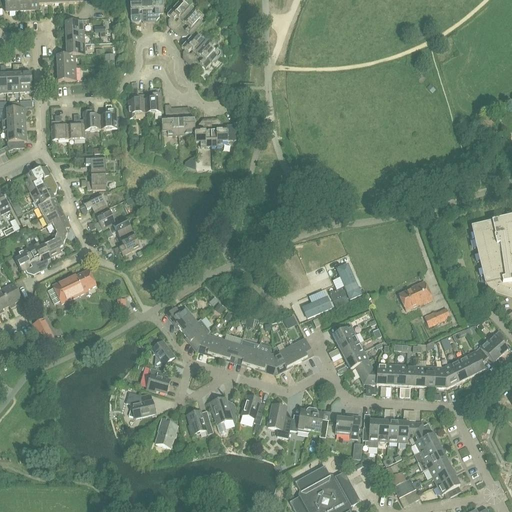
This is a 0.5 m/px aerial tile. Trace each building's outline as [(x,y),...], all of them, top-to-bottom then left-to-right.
[(4,0),(5,13),(17,12),(16,0),(4,0)] [(27,0),(16,0),(17,12),(28,12),(27,0)] [(27,0),(28,12),(38,11),(37,0),(27,0)] [(37,0),(38,11),(39,11),(38,6),(49,6),(48,0),(37,0)] [(141,17),(139,17),(139,12),(144,12),(144,14),(147,14),(146,0),(129,0),(130,17),(135,17),(134,20),(138,22),(141,20),(141,17)] [(159,18),(159,16),(163,16),(162,0),(146,0),(147,14),(150,14),(150,12),(154,11),(154,16),(153,16),(153,20),(156,21),(159,18)] [(174,24),(173,23),(177,19),(180,23),(179,25),(180,26),(192,14),(184,6),(182,8),(178,5),(167,17),(170,20),(168,22),(168,26),(172,27),(174,24)] [(191,39),(202,27),(206,22),(194,11),(192,14),(180,26),(183,28),(184,27),(188,29),(184,33),(183,32),(181,34),(182,38),(187,38),(188,36),(191,39)] [(111,33),(110,20),(110,19),(104,20),(104,28),(94,29),(95,34),(105,33),(111,33)] [(65,24),(65,35),(83,34),(83,23),(65,24)] [(65,35),(66,46),(84,45),(83,34),(65,35)] [(187,55),(188,55),(191,51),(195,55),(193,57),(195,59),(206,46),(198,38),(196,40),(193,37),(181,49),(184,52),(182,54),(183,58),(187,59),(189,56),(187,55)] [(66,46),(66,57),(75,57),(75,58),(85,57),(84,45),(66,46)] [(201,70),(203,69),(205,71),(216,59),(219,62),(219,61),(218,60),(221,57),(221,52),(218,49),(219,48),(218,48),(214,53),(206,46),(195,59),(197,61),(199,59),(202,61),(199,65),(198,64),(196,67),(197,71),(201,70)] [(56,57),(57,70),(75,69),(75,58),(75,57),(66,57),(56,57)] [(76,82),(75,69),(57,70),(58,83),(76,82)] [(18,75),(6,76),(7,94),(19,94),(18,75)] [(31,75),(18,75),(19,94),(32,93),(31,75)] [(134,118),(134,116),(145,115),(144,98),(138,99),(138,89),(131,89),(132,97),(128,97),(129,121),(132,121),(134,118)] [(150,90),(150,98),(144,98),(145,115),(161,115),(160,96),(156,96),(156,90),(150,90)] [(106,113),(107,113),(108,117),(99,118),(100,132),(120,131),(119,120),(116,120),(116,112),(112,112),(111,107),(105,107),(106,113)] [(165,116),(165,119),(161,119),(161,134),(167,133),(167,137),(178,137),(178,130),(178,120),(174,120),(175,122),(170,123),(170,119),(171,119),(171,115),(171,107),(165,107),(165,116)] [(87,108),(87,113),(83,114),(83,122),(84,121),(84,133),(85,133),(100,132),(99,118),(92,118),(91,114),(93,114),(93,108),(87,108)] [(25,110),(6,110),(7,122),(25,121),(25,110)] [(184,118),(185,118),(185,122),(180,122),(180,120),(178,120),(178,130),(178,137),(189,137),(189,132),(194,132),(194,129),(194,117),(190,117),(190,114),(189,110),(183,110),(184,114),(184,118)] [(74,123),(75,123),(76,127),(68,127),(69,142),(85,141),(85,133),(84,133),(84,121),(83,122),(80,122),(79,116),(73,117),(74,123)] [(51,123),(52,142),(69,142),(68,127),(60,128),(59,124),(61,124),(61,117),(55,118),(55,123),(51,123)] [(7,122),(7,133),(26,132),(25,121),(7,122)] [(216,127),(218,127),(218,132),(213,132),(213,129),(210,129),(211,148),(222,147),(222,143),(228,143),(228,142),(235,142),(235,126),(226,126),(226,127),(222,127),(222,125),(219,122),(216,124),(216,127)] [(198,126),(198,129),(194,129),(194,132),(195,144),(200,144),(200,148),(211,148),(210,129),(207,129),(207,132),(203,132),(202,128),(204,128),(204,125),(201,123),(198,126)] [(8,147),(3,149),(6,154),(13,150),(23,149),(23,143),(26,143),(26,132),(7,133),(8,147)] [(86,169),(86,168),(90,167),(91,175),(105,175),(104,158),(85,159),(85,163),(80,164),(80,170),(86,169)] [(45,177),(43,178),(39,170),(26,177),(29,182),(24,184),(29,195),(43,187),(42,184),(45,183),(46,184),(49,182),(49,179),(45,177)] [(81,182),(81,184),(81,188),(86,188),(87,192),(106,192),(105,175),(91,175),(91,183),(87,184),(87,182),(81,182)] [(50,191),(50,192),(47,194),(43,187),(29,195),(34,203),(32,204),(35,210),(37,209),(54,200),(52,197),(55,196),(56,192),(53,189),(50,191)] [(2,195),(0,196),(0,216),(0,217),(11,212),(2,195)] [(7,199),(10,204),(16,202),(12,196),(7,199)] [(88,213),(87,212),(91,210),(95,217),(107,210),(100,196),(83,204),(85,208),(80,211),(83,216),(88,213)] [(37,209),(42,218),(59,210),(54,200),(37,209)] [(15,213),(18,218),(23,215),(21,210),(15,213)] [(48,228),(52,226),(52,225),(64,219),(59,210),(42,218),(48,228)] [(91,233),(96,230),(98,234),(108,229),(115,225),(107,210),(95,217),(98,224),(95,226),(94,224),(88,227),(91,233)] [(491,292),(509,298),(511,298),(511,299),(511,217),(471,227),(484,284),(487,284),(491,292)] [(57,235),(55,239),(65,242),(67,235),(65,231),(69,229),(64,219),(52,225),(52,226),(57,235)] [(18,220),(12,223),(17,232),(23,229),(18,220)] [(26,226),(28,230),(32,228),(28,220),(25,222),(24,223),(26,226)] [(113,237),(112,235),(116,233),(120,241),(132,235),(125,220),(115,225),(108,229),(110,232),(105,234),(108,240),(113,237)] [(116,256),(121,254),(123,258),(140,249),(132,235),(120,241),(123,248),(119,250),(118,248),(113,251),(116,256)] [(45,247),(44,247),(51,260),(61,255),(59,251),(63,249),(65,242),(55,239),(54,242),(45,247)] [(48,264),(47,262),(51,260),(44,247),(39,248),(37,244),(27,249),(36,266),(39,265),(38,262),(41,260),(43,264),(41,265),(43,268),(47,268),(48,264)] [(335,248),(309,260),(312,266),(307,269),(310,275),(340,261),(335,248)] [(31,269),(30,270),(28,267),(33,264),(34,267),(36,266),(27,249),(18,254),(20,258),(15,261),(22,274),(26,272),(27,274),(30,276),(33,273),(31,269)] [(349,264),(336,269),(349,300),(362,295),(349,264)] [(54,289),(48,292),(54,306),(60,303),(62,305),(84,294),(83,293),(96,287),(88,272),(75,278),(75,276),(53,287),(54,289)] [(405,312),(418,306),(419,307),(432,302),(424,283),(411,289),(411,290),(398,296),(405,312)] [(21,301),(13,285),(1,291),(10,310),(16,307),(14,304),(21,301)] [(329,294),(332,302),(333,303),(340,300),(343,306),(347,304),(349,303),(346,297),(342,288),(329,294)] [(1,291),(0,291),(0,315),(4,314),(2,311),(9,307),(10,310),(1,291)] [(328,299),(303,311),(307,320),(332,309),(328,299)] [(117,304),(117,312),(126,312),(125,300),(117,301),(117,304)] [(225,309),(221,307),(218,305),(214,311),(220,316),(225,309)] [(176,326),(182,334),(197,323),(186,309),(173,319),(177,325),(176,326)] [(450,319),(445,309),(434,314),(423,318),(428,329),(450,319)] [(228,314),(224,321),(230,325),(235,318),(228,314)] [(44,320),(33,326),(45,348),(56,343),(48,328),(48,329),(45,331),(41,322),(44,321),(45,322),(44,320)] [(197,350),(207,336),(210,333),(200,320),(197,323),(182,334),(190,344),(191,343),(197,350)] [(285,327),(281,321),(277,323),(281,330),(285,327)] [(277,323),(271,325),(273,331),(279,329),(277,323)] [(481,325),(476,329),(480,333),(485,329),(481,325)] [(332,337),(337,346),(355,336),(351,327),(332,337)] [(507,341),(499,332),(487,343),(500,358),(508,351),(503,345),(507,341)] [(207,355),(218,358),(223,341),(207,336),(197,350),(208,354),(207,355)] [(337,346),(341,354),(359,345),(355,336),(337,346)] [(311,352),(304,340),(288,349),(296,365),(307,359),(305,355),(311,352)] [(230,360),(235,362),(240,346),(223,341),(218,358),(229,362),(230,360)] [(242,365),(252,369),(258,348),(258,347),(258,346),(242,341),(241,346),(240,346),(235,362),(242,364),(242,365)] [(164,367),(174,358),(163,343),(151,351),(164,367)] [(475,353),(481,365),(481,364),(487,358),(493,364),(500,358),(487,343),(475,353)] [(273,356),(269,355),(271,349),(259,345),(258,346),(258,347),(258,348),(252,369),(264,372),(264,371),(275,374),(273,356)] [(341,354),(345,362),(364,353),(359,345),(341,354)] [(273,356),(275,374),(286,369),(286,370),(296,365),(288,349),(273,356)] [(345,362),(350,371),(355,369),(368,362),(364,353),(345,362)] [(475,353),(466,357),(475,376),(484,371),(481,364),(481,365),(475,353)] [(466,357),(458,362),(467,380),(475,376),(466,357)] [(305,367),(311,378),(326,370),(320,359),(305,367)] [(363,386),(376,386),(377,371),(373,371),(368,362),(355,369),(363,386)] [(458,362),(449,366),(458,384),(467,380),(458,362)] [(376,386),(386,387),(387,366),(377,366),(377,371),(376,386)] [(386,387),(395,387),(396,367),(387,366),(386,387)] [(449,366),(442,369),(447,390),(458,384),(449,366)] [(395,387),(405,388),(406,367),(396,367),(395,387)] [(405,388),(414,388),(415,368),(406,367),(405,388)] [(414,388),(424,389),(425,369),(415,368),(414,388)] [(424,389),(434,389),(435,369),(425,369),(424,389)] [(442,369),(435,369),(434,389),(447,390),(442,369)] [(151,376),(147,389),(166,395),(170,382),(160,379),(162,373),(150,370),(148,376),(151,376)] [(393,401),(393,390),(384,390),(384,400),(393,401)] [(455,393),(458,399),(465,395),(462,390),(455,393)] [(430,400),(431,392),(422,392),(422,400),(430,400)] [(131,406),(131,407),(129,417),(134,419),(134,420),(155,415),(152,402),(141,404),(140,397),(129,394),(126,405),(131,406)] [(258,432),(259,426),(264,409),(258,407),(260,401),(247,397),(241,416),(255,420),(253,424),(256,425),(254,431),(258,432)] [(237,425),(235,406),(228,409),(225,399),(210,404),(217,426),(232,421),(233,426),(237,425)] [(289,432),(290,432),(292,420),(284,419),(286,408),(272,405),(268,429),(278,431),(277,438),(288,440),(289,432)] [(293,421),(292,420),(290,432),(297,433),(308,435),(309,432),(312,411),(308,410),(306,412),(300,411),(299,419),(293,418),(293,421)] [(325,439),(328,423),(322,422),(323,415),(317,414),(316,412),(312,411),(309,432),(320,434),(319,438),(325,439)] [(207,436),(213,434),(209,422),(203,423),(200,413),(187,417),(193,436),(206,432),(207,436)] [(350,437),(350,440),(357,440),(360,418),(350,417),(350,420),(336,419),(335,435),(350,437)] [(177,428),(170,426),(171,422),(161,419),(157,433),(159,434),(155,445),(170,450),(177,428)] [(363,429),(362,442),(365,442),(365,447),(367,447),(367,449),(377,449),(378,443),(379,422),(370,422),(369,430),(363,429)] [(378,443),(388,444),(389,423),(379,422),(378,443)] [(388,444),(397,444),(398,423),(389,423),(388,444)] [(407,445),(407,439),(408,424),(398,423),(397,444),(407,445)] [(408,424),(407,439),(412,439),(415,445),(428,438),(433,435),(428,425),(423,428),(421,425),(408,424)] [(415,445),(419,453),(437,444),(433,435),(428,438),(415,445)] [(419,453),(421,458),(418,459),(420,463),(421,464),(424,462),(442,453),(437,444),(419,453)] [(446,461),(442,453),(424,462),(421,464),(420,463),(418,464),(423,473),(428,470),(446,461)] [(428,470),(432,479),(450,470),(446,461),(428,470)] [(349,511),(350,509),(360,503),(344,474),(334,479),(330,478),(324,468),(295,484),(300,494),(299,498),(289,504),(293,511),(349,511)] [(432,479),(437,488),(455,478),(450,470),(432,479)] [(394,477),(389,480),(393,488),(399,486),(394,477)] [(459,487),(455,478),(437,488),(441,496),(447,493),(450,499),(461,493),(458,488),(459,487)] [(416,492),(414,488),(412,485),(410,480),(404,483),(410,495),(416,492)] [(410,495),(404,483),(399,486),(405,498),(410,495)] [(393,488),(399,501),(405,498),(399,486),(393,488)]
